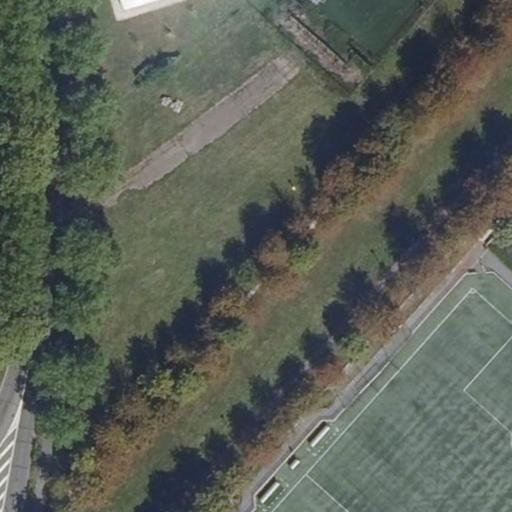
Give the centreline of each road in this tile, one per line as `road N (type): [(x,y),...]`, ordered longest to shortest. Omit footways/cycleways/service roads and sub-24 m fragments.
road 1 (tertiary): [(34,0),(46,205),(35,327)]
road 2 (tertiary): [(11,511),(35,327)]
